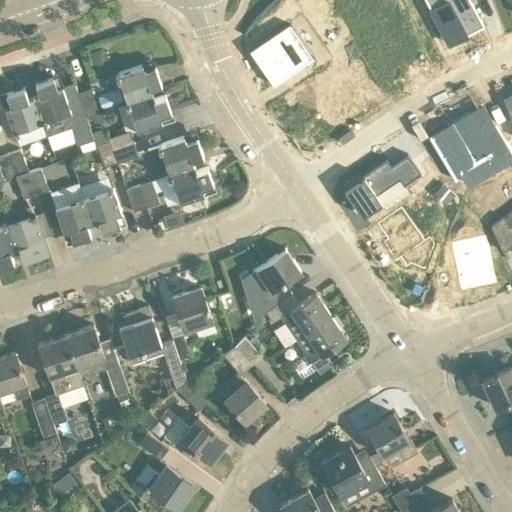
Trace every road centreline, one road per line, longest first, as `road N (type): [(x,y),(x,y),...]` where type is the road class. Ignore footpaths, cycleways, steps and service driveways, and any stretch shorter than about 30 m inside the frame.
road 1 (residential): [(0,312),(220,235),(298,192)]
road 2 (residential): [(511,58),(440,91),(298,192)]
road 3 (residential): [(230,511),(299,418),(406,351)]
road 4 (residential): [(298,192),(226,75),(203,0)]
road 5 (residential): [(406,351),(298,192)]
road 6 (residential): [(507,511),(406,351)]
